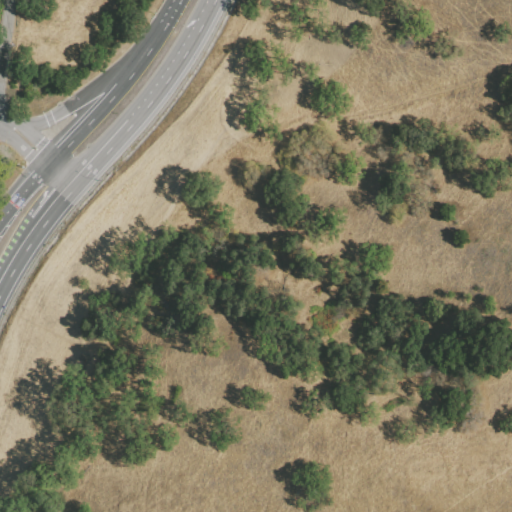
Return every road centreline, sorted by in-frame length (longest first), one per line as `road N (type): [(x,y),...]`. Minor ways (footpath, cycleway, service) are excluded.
road 1 (trunk): [(77,188),(200,36)]
road 2 (trunk): [(150,46),(53,120),(21,127),(0,117)]
road 3 (trunk): [(150,46),(48,163)]
